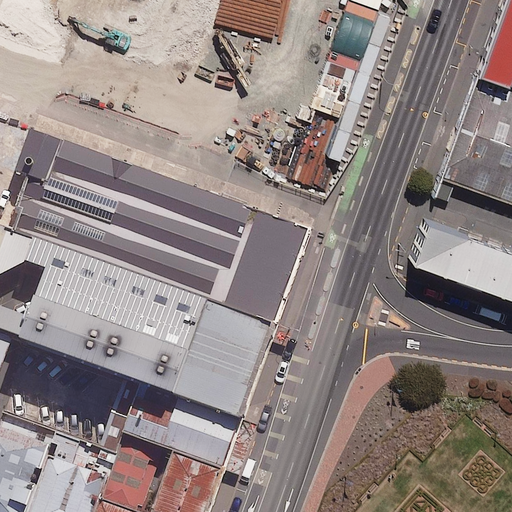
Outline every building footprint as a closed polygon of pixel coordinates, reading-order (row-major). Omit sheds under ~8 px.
[(0,0),(0,108),(20,116),(54,24),(78,33),(90,0),(0,0)] [(90,0),(78,33),(72,48),(232,107),(229,117),(251,126),(264,90),(288,98),(295,78),(322,88),(322,98),(318,99),(314,101),(310,104),(308,107),(305,110),(304,114),(303,118),(302,122),(303,126),(304,130),(306,134),(308,137),(311,140),(315,142),(318,144),(322,145),(318,159),(315,158),(312,158),(309,158),(306,159),(303,161),(300,163),(298,165),(296,168),(295,171),(294,174),(294,177),(295,180),(295,183),(297,186),(299,189),(301,191),(304,193),(307,194),(310,195),(313,195),(316,194),(319,193),(322,192),(325,190),(327,188),(329,185),(330,182),(331,179),(331,176),(331,173),(330,170),(328,167),(326,164),(325,163),(330,145),(331,145),(335,144),(339,142),(342,139),(345,136),(347,133),(349,129),(350,125),(350,121),(350,117),(348,113),(347,109),(344,106),(341,103),(338,101),(337,100),(338,94),(365,104),(399,8),(376,0),(90,0)] [(511,0),(505,0),(479,72),(511,83),(511,0)] [(511,83),(479,72),(441,175),(511,200),(511,83)] [(316,231),(31,132),(17,174),(30,179),(18,215),(22,217),(15,238),(50,250),(279,336),(316,231)] [(511,244),(428,214),(410,265),(511,301),(511,244)] [(244,422),(279,336),(50,250),(20,340),(244,422)] [(0,378),(12,344),(0,339),(0,378)] [(179,449),(229,468),(244,426),(173,400),(158,442),(179,449)] [(0,424),(0,509),(7,511),(28,511),(54,444),(0,424)] [(144,511),(103,497),(97,511),(212,511),(229,468),(179,449),(156,511),(144,511)] [(111,473),(58,454),(36,511),(97,511),(103,497),(111,473)]
